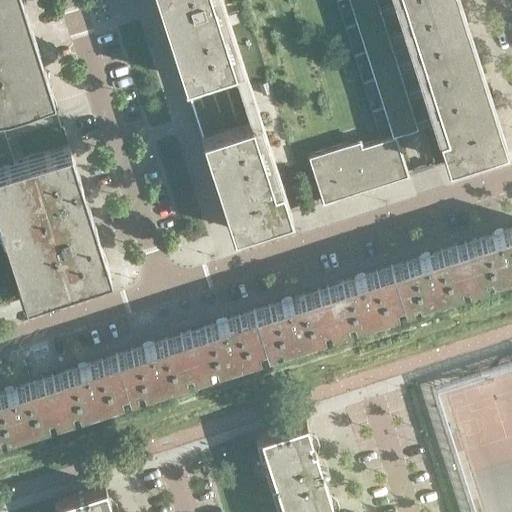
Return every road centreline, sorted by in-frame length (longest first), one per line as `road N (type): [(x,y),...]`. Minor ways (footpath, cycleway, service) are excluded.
road 1 (residential): [(511,176),(165,292)]
road 2 (residential): [(165,292),(72,0)]
road 3 (residential): [(165,292),(0,344)]
road 4 (residential): [(412,511),(374,398)]
